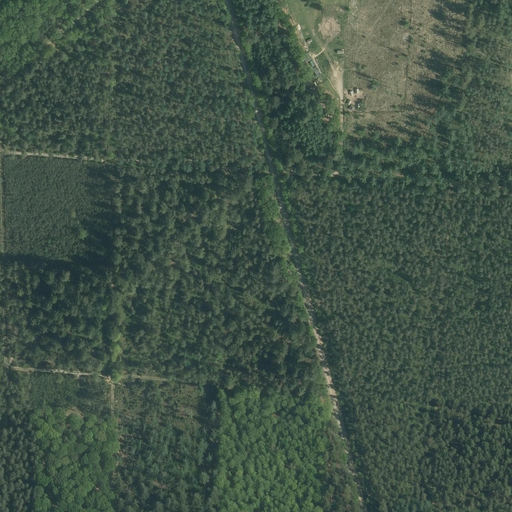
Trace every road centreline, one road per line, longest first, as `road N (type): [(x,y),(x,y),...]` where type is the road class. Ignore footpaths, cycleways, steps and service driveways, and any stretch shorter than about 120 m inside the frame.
road 1 (track): [(365,511),(274,173)]
road 2 (track): [(274,173),(0,151)]
road 3 (track): [(274,173),(511,189)]
road 4 (track): [(0,151),(5,367)]
road 5 (track): [(465,0),(452,185)]
road 6 (track): [(228,0),(274,173)]
road 7 (track): [(110,269),(144,255),(255,171)]
road 8 (track): [(108,511),(110,375)]
road 9 (track): [(0,81),(99,0)]
